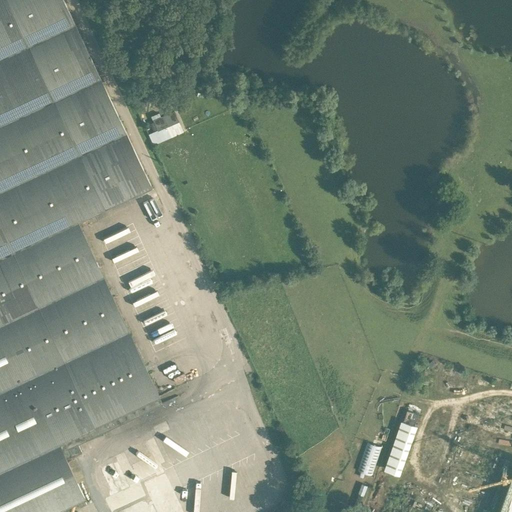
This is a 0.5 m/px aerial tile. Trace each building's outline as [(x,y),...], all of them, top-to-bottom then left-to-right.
[(151,186),(63,0),(0,0),(0,511),(54,511),(86,497),(78,481),(84,478),(74,458),(66,462),(64,458),(80,450),(77,443),(164,402),(77,221),(151,186)] [(146,112),(141,100),(135,102),(141,114),(146,112)] [(153,145),(182,131),(173,110),(160,116),(158,113),(151,117),(157,129),(148,134),(153,145)] [(409,410),(407,418),(418,421),(420,413),(409,410)] [(386,469),(403,475),(418,424),(402,419),(386,469)] [(358,471),(373,476),(382,447),(367,442),(358,471)] [(511,511),(511,477),(500,511),(511,511)]
